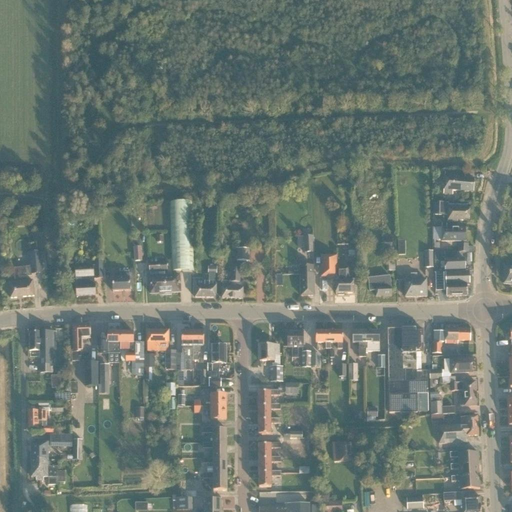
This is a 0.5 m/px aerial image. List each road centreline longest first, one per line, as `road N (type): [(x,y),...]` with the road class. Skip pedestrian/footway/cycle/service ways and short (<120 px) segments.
road 1 (unclassified): [(485,310),(486,218),(511,140),(502,0)]
road 2 (tertiary): [(242,314),(485,310)]
road 3 (tertiary): [(23,319),(242,314)]
road 4 (tertiary): [(496,511),(485,310)]
road 5 (residential): [(243,511),(242,314)]
road 6 (residential): [(25,493),(23,319)]
